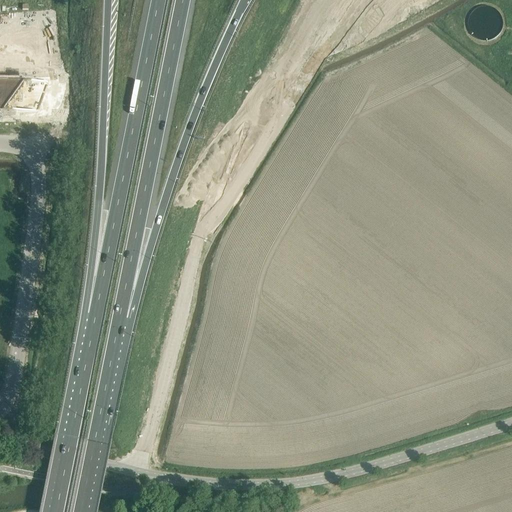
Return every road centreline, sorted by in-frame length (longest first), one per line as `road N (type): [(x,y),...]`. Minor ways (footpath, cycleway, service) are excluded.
road 1 (motorway): [(0,96),(133,88),(194,75),(386,0)]
road 2 (tertiary): [(158,475),(301,483),(511,423)]
road 3 (motorway): [(117,318),(245,0)]
road 4 (motorway): [(117,318),(181,0)]
road 5 (motorway): [(157,0),(94,315)]
road 6 (motorway): [(109,0),(94,315)]
road 7 (motorway): [(94,315),(54,511)]
road 8 (motorway): [(79,511),(117,318)]
road 9 (tertiary): [(158,475),(0,444)]
